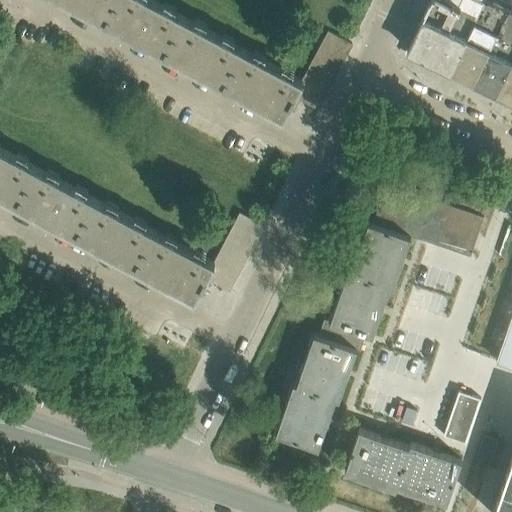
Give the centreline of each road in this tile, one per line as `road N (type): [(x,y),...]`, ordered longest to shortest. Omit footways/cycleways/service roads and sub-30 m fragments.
road 1 (residential): [(321,163),(17,0)]
road 2 (residential): [(230,346),(0,222)]
road 3 (residential): [(230,346),(321,163)]
road 4 (unclassified): [(173,477),(0,421)]
road 5 (residential): [(511,141),(370,66)]
road 6 (residential): [(173,477),(230,346)]
